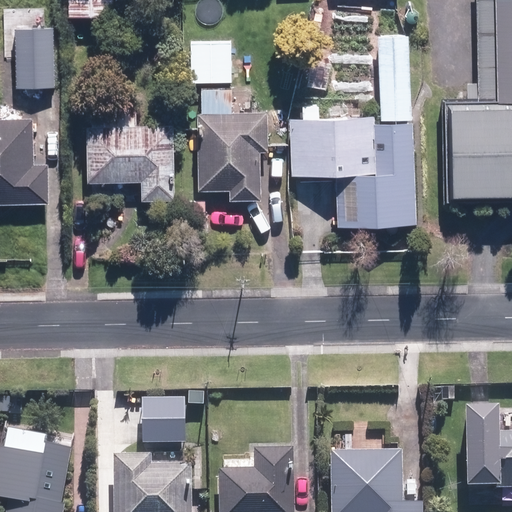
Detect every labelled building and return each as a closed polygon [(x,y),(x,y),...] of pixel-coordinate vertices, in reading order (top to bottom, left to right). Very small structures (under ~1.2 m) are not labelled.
[(63,0),(63,18),(107,20),(108,0),(63,0)] [(446,117),(445,197),(511,197),(511,0),(461,0),(461,117),(446,117)] [(51,32),(16,33),(18,87),(53,86),(51,32)] [(408,120),(403,38),(372,40),(377,122),(408,120)] [(40,115),(0,114),(0,197),(54,197),(55,161),(40,161),(40,115)] [(261,114),(193,116),(194,191),(228,190),(228,198),(257,198),(256,152),(262,152),(261,114)] [(411,223),(406,126),(369,127),(369,121),(288,125),(290,178),(333,176),(335,227),(411,223)] [(168,127),(81,129),(82,181),(138,180),(139,199),(170,198),(168,127)] [(312,184),(291,184),(291,215),(312,215),(312,184)] [(204,202),(186,201),(185,233),(203,234),(204,202)] [(457,416),(458,492),(511,491),(511,436),(488,437),(488,415),(457,416)] [(60,511),(72,449),(46,444),(44,454),(1,446),(0,448),(0,495),(9,497),(6,511),(60,511)] [(214,455),(214,511),(287,511),(286,453),(214,455)] [(327,457),(327,511),(394,511),(394,456),(327,457)] [(187,511),(187,459),(110,460),(110,511),(187,511)]
